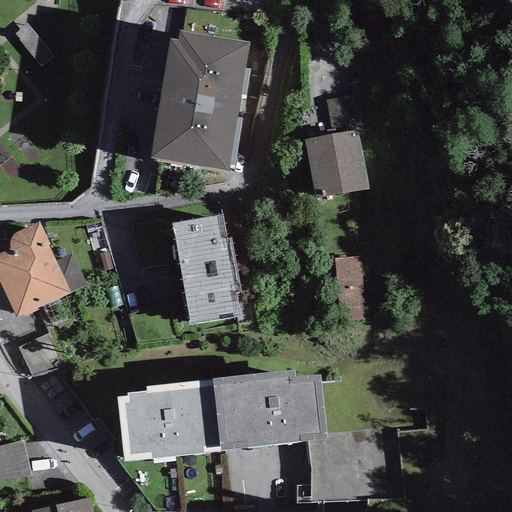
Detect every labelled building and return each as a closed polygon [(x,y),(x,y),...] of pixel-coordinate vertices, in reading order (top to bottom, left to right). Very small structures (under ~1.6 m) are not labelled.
[(26,25),(14,36),(40,67),(53,56),(26,25)] [(247,51),(167,39),(148,162),(229,174),(247,51)] [(358,131),(304,141),(315,201),(369,191),(358,131)] [(225,223),(174,231),(190,332),(241,324),(225,223)] [(37,233),(0,250),(0,289),(16,323),(67,300),(37,233)] [(359,257),(334,259),(338,309),(364,306),(359,257)] [(75,296),(89,290),(79,268),(66,274),(75,296)] [(324,378),(115,398),(121,462),(330,442),(324,378)] [(0,453),(0,488),(0,490),(36,479),(26,446),(0,453)] [(96,511),(94,500),(30,511),(96,511)]
